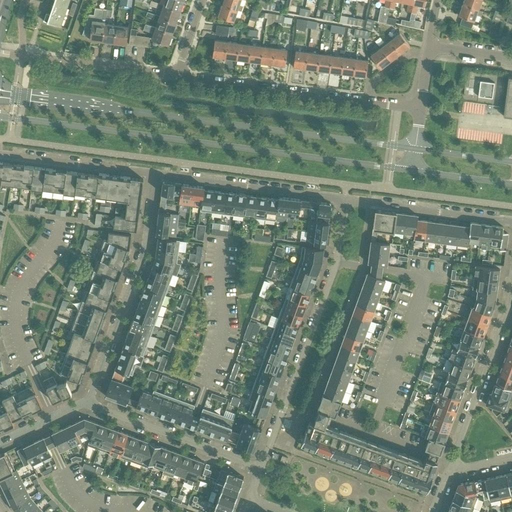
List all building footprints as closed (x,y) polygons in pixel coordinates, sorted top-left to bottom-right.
[(164,0),(165,0),(163,5),(180,11),(182,4),(183,0),(184,0),(183,0),(164,0)] [(223,1),(222,5),(237,10),(241,12),(243,6),(239,5),(240,0),(223,0),(223,1)] [(263,8),(269,10),(270,3),(270,0),(257,0),(257,1),(263,8)] [(386,23),(389,7),(390,0),(385,0),(384,7),(381,6),(378,21),(386,23)] [(395,1),(401,2),(401,0),(390,0),(389,7),(389,8),(389,10),(393,11),(395,1)] [(406,11),(411,12),(413,0),(401,0),(401,2),(408,3),(406,11)] [(413,0),(411,12),(409,21),(408,26),(419,29),(421,22),(414,20),(417,5),(424,7),(425,0),(413,0)] [(464,0),(463,4),(478,10),(481,0),(464,0)] [(67,7),(53,3),(49,14),(46,13),(43,21),(61,27),(61,26),(67,7)] [(484,12),(478,10),(463,4),(461,8),(458,16),(474,21),(476,15),(482,17),(484,12)] [(163,5),(159,17),(176,22),(179,15),(178,15),(180,11),(180,12),(180,11),(163,5)] [(237,10),(222,5),(221,9),(220,8),(217,16),(233,22),(237,10)] [(304,9),(288,6),(287,13),(303,16),(304,9)] [(89,40),(102,42),(104,24),(105,24),(106,17),(107,9),(95,8),(94,15),(89,14),(82,35),(90,36),(89,40)] [(501,13),(494,11),(492,21),(499,23),(501,13)] [(159,17),(155,28),(172,34),(175,26),(174,26),(176,23),(176,22),(159,17)] [(102,42),(113,43),(115,25),(105,24),(104,24),(102,42)] [(155,28),(145,24),(143,30),(153,33),(151,39),(168,45),(171,38),(172,34),(155,28)] [(115,25),(113,43),(126,45),(128,27),(115,25)] [(228,34),(229,27),(216,25),(215,34),(228,36),(228,34)] [(330,32),(337,33),(338,26),(331,25),(330,32)] [(338,26),(337,33),(343,34),(345,27),(338,26)] [(490,35),(496,38),(499,31),(492,28),(490,35)] [(353,36),(360,37),(362,30),(354,29),(353,36)] [(362,30),(360,37),(368,39),(369,32),(362,30)] [(399,33),(389,41),(399,54),(403,51),(409,46),(399,33)] [(220,57),(224,58),(227,42),(214,40),(212,57),(220,58),(220,57)] [(399,54),(389,41),(380,48),(390,61),(396,56),(399,54)] [(228,59),(236,60),(239,44),(227,42),(224,58),(228,58),(228,59)] [(244,60),(248,61),(250,45),(239,44),(236,60),(244,61),(244,60)] [(252,62),(260,63),(262,47),(250,45),(248,61),(252,62)] [(268,64),(272,64),(274,48),(262,47),(260,63),(268,64)] [(274,48),(272,64),(276,65),(285,66),(287,50),(274,48)] [(390,61),(380,48),(370,56),(380,69),(390,61)] [(301,68),(305,68),(307,53),(295,51),(293,67),(301,68)] [(309,69),(317,70),(319,54),(307,53),(305,68),(309,69)] [(325,71),(329,72),(331,56),(319,54),(317,70),(325,71)] [(333,72),(341,73),(343,57),(331,56),(329,72),(333,72)] [(349,74),(353,75),(355,59),(343,57),(341,73),(349,75),(349,74)] [(355,59),(353,75),(357,75),(357,76),(365,77),(368,61),(355,59)] [(511,77),(508,77),(503,116),(511,117),(511,77)] [(480,81),(478,96),(492,98),(495,82),(480,81)] [(0,184),(0,185),(10,187),(13,164),(3,163),(0,184)] [(10,187),(21,188),(24,166),(13,164),(10,187)] [(21,188),(31,190),(34,167),(24,166),(21,188)] [(31,190),(42,191),(45,168),(34,167),(31,190)] [(42,191),(53,193),(56,170),(45,168),(42,191)] [(53,193),(63,194),(66,171),(56,170),(53,193)] [(63,194),(74,196),(77,173),(66,171),(63,194)] [(74,196),(85,197),(88,174),(77,173),(74,196)] [(96,196),(99,173),(98,173),(98,175),(88,174),(85,197),(96,198),(96,196)] [(96,196),(106,198),(109,175),(99,173),(96,196)] [(106,198),(117,199),(120,176),(109,175),(106,198)] [(117,199),(127,200),(128,200),(131,178),(120,176),(117,199)] [(127,200),(125,217),(125,218),(137,219),(143,179),(131,178),(128,200),(127,200)] [(179,204),(182,184),(164,182),(162,183),(160,203),(166,203),(167,194),(180,196),(179,204)] [(179,204),(190,205),(193,186),(182,184),(179,204)] [(200,211),(203,187),(193,186),(190,205),(200,207),(200,211)] [(200,211),(211,213),(214,191),(204,190),(204,187),(203,187),(200,211)] [(211,213),(222,214),(225,192),(214,191),(211,213)] [(222,214),(232,216),(235,194),(225,192),(222,214)] [(232,216),(243,217),(246,195),(235,194),(232,216)] [(243,217),(254,218),(257,197),(246,195),(243,217)] [(254,218),(265,220),(267,198),(257,197),(254,218)] [(265,220),(275,221),(279,197),(278,197),(278,199),(267,198),(265,220)] [(276,217),(287,218),(289,198),(279,197),(275,221),(276,221),(276,217)] [(309,207),(310,201),(289,198),(287,218),(286,226),(290,227),(292,227),(293,219),(298,220),(300,206),(309,207)] [(309,220),(309,221),(328,224),(331,205),(330,204),(310,201),(309,207),(318,208),(317,221),(309,220)] [(164,213),(166,203),(160,203),(157,223),(177,226),(185,227),(185,223),(177,222),(178,214),(164,213)] [(375,210),(371,237),(376,238),(377,231),(393,233),(396,213),(375,210)] [(406,214),(396,213),(393,233),(393,231),(404,233),(406,214)] [(417,216),(406,214),(404,233),(414,234),(413,238),(414,238),(417,216)] [(125,218),(125,217),(115,216),(113,228),(136,231),(137,219),(125,218)] [(417,216),(414,238),(425,240),(427,221),(417,220),(417,216)] [(309,221),(307,232),(327,234),(328,224),(309,221)] [(438,223),(427,221),(425,240),(435,241),(438,223)] [(175,237),(177,226),(157,223),(155,234),(175,237)] [(448,224),(438,223),(435,241),(446,243),(448,224)] [(470,227),(459,225),(457,244),(467,245),(470,223),(470,227)] [(481,224),(470,223),(467,245),(468,246),(468,242),(478,243),(478,247),(481,224)] [(459,225),(448,224),(446,243),(457,244),(459,225)] [(492,226),(481,224),(478,247),(489,248),(492,226)] [(503,227),(492,226),(489,248),(489,249),(490,245),(500,246),(499,250),(505,251),(508,234),(502,233),(503,227)] [(108,232),(107,241),(129,249),(131,235),(108,232)] [(327,234),(307,232),(306,243),(325,245),(327,234)] [(371,237),(369,252),(388,255),(389,244),(376,242),(376,238),(371,237)] [(158,238),(156,249),(178,252),(180,241),(158,238)] [(104,240),(100,250),(125,259),(129,249),(107,241),(104,240)] [(300,257),(322,263),(323,249),(301,246),(300,257)] [(156,249),(155,258),(177,264),(178,252),(156,249)] [(100,250),(96,260),(122,269),(125,259),(100,250)] [(388,255),(369,252),(368,263),(371,264),(372,265),(372,264),(381,265),(381,266),(382,266),(382,265),(387,266),(388,255)] [(300,257),(296,267),(317,275),(322,263),(300,257)] [(155,258),(152,267),(172,275),(177,264),(155,258)] [(96,260),(92,270),(118,280),(122,269),(96,260)] [(475,266),(474,278),(498,281),(499,269),(475,266)] [(152,267),(148,277),(169,285),(172,275),(152,267)] [(296,267),(293,277),(313,285),(317,275),(296,267)] [(92,270),(89,280),(114,290),(118,280),(92,270)] [(367,273),(363,284),(381,290),(385,279),(381,278),(381,275),(380,275),(380,278),(371,274),(370,273),(370,274),(367,273)] [(148,277),(144,288),(165,295),(169,285),(148,277)] [(293,277),(289,287),(310,295),(313,285),(293,277)] [(474,278),(472,289),(496,292),(498,281),(474,278)] [(89,280),(85,290),(111,299),(114,290),(89,280)] [(363,284),(360,294),(377,300),(381,290),(363,284)] [(289,287),(285,298),(306,305),(310,295),(289,287)] [(144,288),(141,298),(161,305),(165,295),(144,288)] [(477,290),(476,299),(495,304),(496,299),(495,299),(496,292),(472,289),(477,290)] [(85,290),(81,301),(107,310),(111,299),(85,290)] [(360,294),(356,304),(374,310),(377,300),(360,294)] [(141,298),(137,308),(158,316),(161,305),(141,298)] [(285,298),(282,308),(302,315),(306,305),(285,298)] [(472,308),(491,315),(493,308),(494,308),(495,304),(476,299),(473,308),(472,308)] [(81,301),(78,311),(103,320),(107,310),(81,301)] [(356,304),(352,314),(370,320),(374,310),(356,304)] [(137,308),(133,318),(154,326),(158,316),(137,308)] [(282,308),(278,318),(299,325),(302,315),(282,308)] [(472,308),(468,319),(487,325),(491,315),(472,308)] [(78,311),(74,321),(99,330),(103,320),(78,311)] [(352,314),(349,324),(366,331),(370,320),(352,314)] [(133,318),(129,328),(150,336),(154,326),(133,318)] [(278,318),(274,328),(295,336),(299,325),(278,318)] [(468,319),(464,329),(483,336),(487,325),(468,319)] [(74,321),(70,331),(96,340),(99,330),(74,321)] [(349,324),(345,334),(362,341),(366,331),(349,324)] [(129,328),(126,338),(146,346),(150,336),(129,328)] [(274,328),(270,338),(291,346),(295,336),(274,328)] [(464,329),(460,340),(479,347),(483,336),(464,329)] [(70,332),(70,343),(92,351),(96,340),(70,331),(70,332)] [(345,334),(341,344),(359,351),(362,341),(345,334)] [(126,338),(122,349),(143,356),(146,346),(126,338)] [(270,338),(267,349),(287,356),(291,346),(270,338)] [(453,349),(452,349),(475,358),(479,347),(460,340),(456,350),(453,349)] [(70,343),(66,354),(88,362),(92,351),(70,343)] [(341,344),(337,355),(355,361),(359,351),(341,344)] [(118,359),(136,365),(140,367),(144,357),(143,356),(122,349),(118,359)] [(267,349),(263,359),(284,366),(287,356),(267,349)] [(452,349),(449,360),(471,368),(475,358),(452,349)] [(511,355),(506,353),(502,364),(511,367),(511,355)] [(66,354),(63,364),(84,371),(88,362),(66,354)] [(337,355),(334,365),(351,371),(355,361),(337,355)] [(118,359),(115,369),(132,375),(136,365),(118,359)] [(263,359),(259,369),(280,376),(284,366),(263,359)] [(452,362),(448,372),(467,379),(471,368),(449,360),(448,360),(452,362)] [(35,366),(38,370),(46,366),(44,361),(35,366)] [(59,374),(67,377),(81,382),(84,371),(63,364),(59,374)] [(511,367),(502,364),(498,374),(511,378),(511,367)] [(334,365),(330,375),(348,381),(351,371),(334,365)] [(105,396),(115,400),(122,383),(117,381),(120,371),(132,376),(132,375),(115,369),(105,396)] [(259,369),(256,379),(276,387),(280,376),(259,369)] [(158,373),(150,371),(147,378),(155,381),(158,373)] [(448,372),(444,383),(463,390),(467,379),(448,372)] [(511,378),(498,374),(494,384),(511,390),(511,378)] [(330,375),(326,385),(344,391),(348,381),(330,375)] [(57,386),(53,376),(43,381),(53,402),(62,397),(57,386)] [(65,382),(57,386),(62,397),(77,390),(81,382),(67,377),(65,382)] [(256,379),(252,389),(273,397),(276,387),(256,379)] [(115,400),(136,407),(142,390),(138,402),(128,398),(132,387),(122,383),(115,400)] [(437,392),(459,400),(463,390),(444,383),(441,393),(437,392)] [(490,393),(489,394),(511,402),(511,401),(507,399),(511,390),(494,384),(491,393),(490,393)] [(326,385),(323,395),(340,402),(344,391),(326,385)] [(32,386),(22,391),(32,411),(42,407),(32,386)] [(252,389),(248,399),(269,407),(273,397),(252,389)] [(136,407),(146,411),(154,390),(153,390),(152,394),(142,390),(136,407)] [(146,411),(156,415),(164,394),(154,390),(146,411)] [(22,391),(13,395),(22,416),(32,411),(22,391)] [(437,392),(433,403),(455,411),(459,400),(437,392)] [(156,415),(166,419),(174,398),(164,394),(156,415)] [(511,402),(489,394),(486,404),(492,407),(491,410),(496,416),(503,411),(507,412),(511,402)] [(2,400),(3,404),(4,404),(12,421),(22,416),(13,395),(2,400)] [(318,410),(329,414),(335,416),(340,402),(323,395),(321,400),(323,401),(321,405),(319,405),(317,410),(318,410)] [(230,404),(237,407),(240,399),(232,396),(230,404)] [(166,419),(177,422),(184,401),(174,398),(166,419)] [(251,401),(248,411),(265,417),(269,407),(248,399),(248,400),(251,401)] [(192,428),(206,433),(213,412),(203,408),(200,416),(196,415),(192,414),(195,405),(184,401),(177,422),(192,428)] [(433,403),(429,414),(452,422),(455,411),(433,403)] [(4,404),(3,404),(0,405),(0,419),(4,429),(14,424),(12,421),(4,404)] [(329,414),(318,410),(316,416),(314,423),(309,422),(306,430),(306,429),(304,435),(303,439),(300,444),(330,455),(335,456),(335,458),(352,464),(352,462),(357,464),(356,465),(406,483),(406,484),(407,484),(407,483),(412,485),(411,486),(413,487),(413,485),(417,487),(417,488),(418,489),(419,488),(427,491),(433,476),(432,475),(437,462),(436,462),(435,461),(435,462),(434,461),(427,459),(427,458),(426,458),(425,458),(423,463),(420,462),(324,427),(329,414)] [(244,422),(240,433),(257,440),(265,417),(248,411),(259,415),(255,427),(244,422)] [(206,433),(216,437),(223,416),(213,412),(206,433)] [(433,415),(429,426),(448,432),(452,422),(429,414),(433,415)] [(216,437),(226,440),(233,419),(223,416),(216,437)] [(85,430),(89,442),(92,433),(96,423),(84,419),(72,424),(77,434),(85,430)] [(233,419),(226,440),(253,450),(257,440),(240,433),(238,438),(228,435),(234,420),(233,419)] [(98,449),(107,427),(96,423),(92,433),(89,442),(99,445),(98,449)] [(80,441),(77,434),(72,424),(62,429),(70,446),(80,441)] [(429,426),(425,437),(444,443),(448,432),(429,426)] [(98,449),(109,453),(117,431),(107,427),(98,449)] [(60,451),(70,446),(62,429),(52,434),(51,435),(52,435),(56,444),(57,444),(60,451)] [(109,453),(120,457),(128,435),(117,431),(109,453)] [(120,457),(130,461),(139,439),(128,435),(120,457)] [(444,443),(425,437),(429,438),(425,448),(429,450),(430,450),(438,453),(439,454),(439,453),(440,454),(444,443)] [(44,438),(33,443),(41,460),(52,455),(48,448),(49,448),(49,447),(48,448),(44,439),(45,439),(44,438)] [(130,461),(141,465),(149,442),(139,439),(130,461)] [(141,465),(152,469),(160,446),(149,442),(141,465)] [(41,460),(33,443),(23,448),(31,464),(41,460)] [(154,465),(164,469),(171,450),(160,446),(152,469),(154,465)] [(164,469),(175,473),(181,454),(171,450),(164,469)] [(0,454),(0,477),(16,470),(16,469),(15,470),(6,452),(0,454)] [(183,480),(184,481),(192,458),(181,454),(175,473),(185,477),(183,480)] [(192,458),(184,481),(195,485),(193,489),(197,490),(200,481),(197,480),(203,462),(192,458)] [(220,469),(216,480),(239,488),(243,477),(220,469)] [(0,482),(3,488),(21,480),(16,470),(0,477),(0,482)] [(506,475),(495,477),(500,500),(511,498),(506,475)] [(495,477),(485,479),(487,490),(486,490),(489,503),(500,500),(495,477)] [(458,484),(456,490),(474,497),(475,492),(486,490),(487,490),(485,479),(475,481),(474,481),(458,484)] [(3,488),(8,498),(26,489),(21,480),(3,488)] [(216,480),(212,491),(235,499),(239,488),(216,480)] [(10,505),(13,509),(30,498),(26,489),(8,498),(11,505),(10,505)] [(456,490),(452,500),(474,508),(474,507),(470,506),(474,497),(456,490)] [(216,492),(212,503),(231,510),(235,499),(212,491),(216,492)] [(27,511),(36,505),(30,498),(13,509),(14,511),(27,511)] [(452,500),(448,511),(452,511),(472,511),(474,508),(452,500)] [(230,511),(231,510),(212,503),(208,511),(230,511)]
